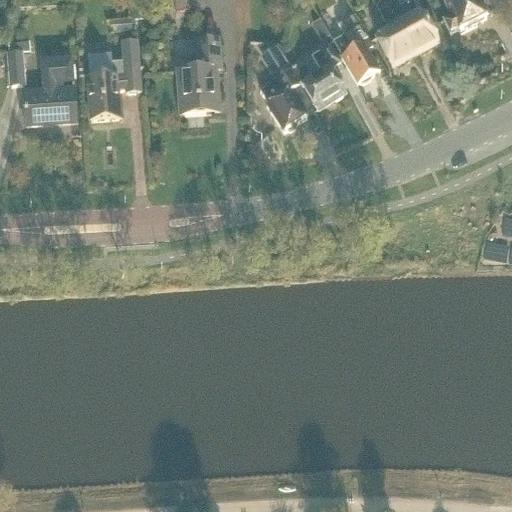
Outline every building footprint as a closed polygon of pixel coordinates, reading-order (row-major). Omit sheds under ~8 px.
[(173,0),(175,15),(203,14),(202,0),(173,0)] [(389,11),(382,0),(379,0),(373,4),(389,34),(377,41),(392,69),(414,57),(389,11)] [(475,1),(476,0),(447,0),(444,2),(453,21),(443,25),(450,38),(458,34),(460,36),(464,34),(467,35),(471,33),(471,30),(486,23),(475,1)] [(389,11),(414,57),(435,45),(420,18),(408,25),(398,6),(389,11)] [(334,45),(336,49),(343,61),(342,61),(359,89),(380,76),(367,55),(373,51),(353,18),(339,27),(345,39),(334,45)] [(181,120),(191,119),(219,117),(216,74),(220,74),(217,45),(197,46),(199,75),(191,75),(177,77),(181,120)] [(286,45),(280,49),(285,56),(291,53),(286,45)] [(140,97),(138,71),(136,47),(121,48),(122,66),(111,67),(111,64),(89,66),(90,82),(88,82),(91,125),(121,123),(120,108),(117,108),(116,95),(125,94),(125,98),(140,97)] [(318,55),(330,73),(342,65),(331,47),(318,55)] [(29,49),(7,50),(9,92),(25,91),(23,56),(29,55),(29,49)] [(260,62),(272,80),(289,69),(277,51),(260,62)] [(26,130),(76,127),(72,64),(43,66),(46,98),(24,99),(26,130)] [(301,90),(290,73),(275,82),(285,98),(267,109),(284,136),(308,121),(304,115),(312,110),(301,90)] [(345,97),(330,73),(303,90),(318,114),(345,97)]
